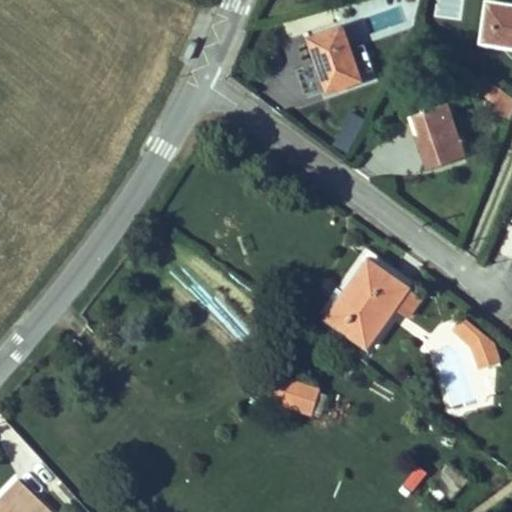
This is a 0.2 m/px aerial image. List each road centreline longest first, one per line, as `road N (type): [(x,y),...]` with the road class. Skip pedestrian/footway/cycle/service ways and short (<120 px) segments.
road 1 (residential): [(202,83),(511,313)]
road 2 (unclassified): [(202,83),(76,276),(0,366)]
